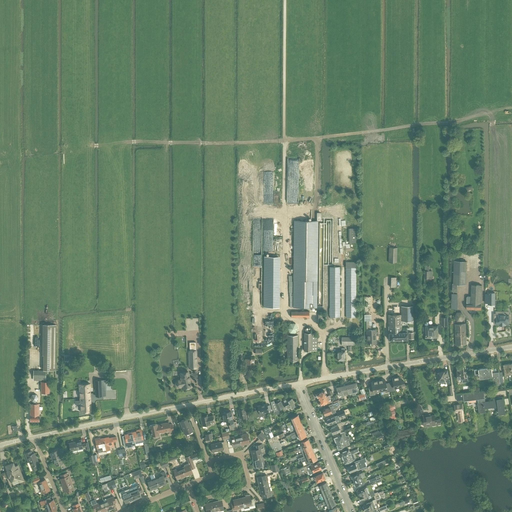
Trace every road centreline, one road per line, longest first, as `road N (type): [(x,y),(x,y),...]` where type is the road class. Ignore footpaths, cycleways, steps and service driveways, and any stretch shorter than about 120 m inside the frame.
road 1 (track): [(168,143),(284,140),(511,108)]
road 2 (unclassified): [(299,383),(511,347)]
road 3 (track): [(288,214),(285,0)]
road 4 (unclassified): [(34,437),(189,405)]
road 5 (residential): [(351,511),(299,383)]
road 6 (residential): [(193,501),(250,485),(243,458),(209,460)]
